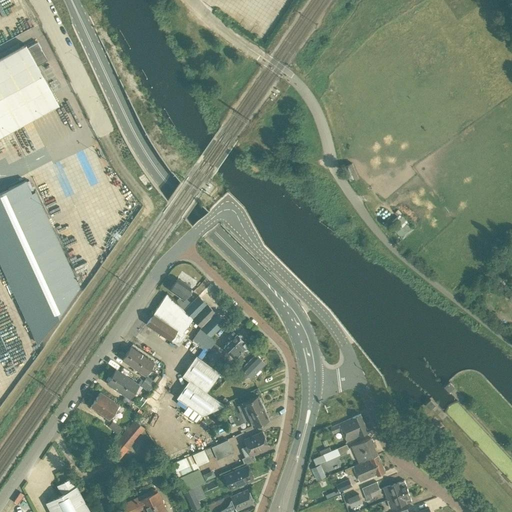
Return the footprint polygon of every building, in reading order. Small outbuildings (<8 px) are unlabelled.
[(0,136),(58,104),(37,65),(47,60),(41,49),(41,48),(37,41),(27,47),(25,45),(0,58),(0,136)] [(350,181),(358,178),(352,163),(344,167),(350,181)] [(46,198),(59,191),(47,168),(35,174),(34,173),(23,178),(24,180),(0,191),(0,262),(36,342),(37,342),(80,287),(79,286),(35,190),(40,187),(46,198)] [(403,239),(414,228),(400,214),(398,216),(389,224),(403,239)] [(495,274),(502,280),(505,276),(498,270),(495,274)] [(177,278),(169,289),(182,299),(184,296),(187,298),(191,293),(188,291),(190,287),(177,278)] [(219,292),(213,298),(222,305),(227,299),(219,292)] [(156,308),(146,323),(170,340),(171,339),(178,344),(186,333),(183,331),(185,327),(192,318),(184,310),(175,301),(167,293),(156,308)] [(206,303),(198,295),(191,302),(184,310),(192,318),(206,303)] [(184,310),(191,302),(186,298),(183,301),(179,297),(175,301),(184,310)] [(206,303),(192,318),(193,319),(200,326),(214,311),(207,304),(206,303)] [(214,311),(200,326),(201,327),(208,334),(211,337),(225,322),(214,311)] [(231,339),(224,346),(238,360),(250,348),(242,340),(243,340),(243,336),(241,334),(238,334),(237,335),(237,334),(235,334),(233,332),(229,336),(231,339)] [(215,345),(204,360),(213,366),(222,350),(215,345)] [(127,353),(149,368),(153,361),(131,346),(127,353)] [(149,368),(127,353),(123,359),(145,374),(149,368)] [(256,353),(242,368),(250,377),(265,362),(256,353)] [(219,371),(214,368),(196,355),(183,375),(189,379),(171,405),(195,422),(201,414),(202,414),(223,403),(209,394),(205,391),(219,371)] [(116,368),(111,375),(134,390),(138,384),(116,368)] [(236,368),(227,377),(233,383),(242,374),(236,368)] [(134,390),(111,375),(107,381),(129,397),(134,390)] [(154,387),(157,382),(147,375),(143,380),(154,387)] [(143,380),(143,381),(140,385),(142,386),(150,392),(154,387),(143,380)] [(454,387),(450,382),(445,386),(449,391),(454,387)] [(330,404),(351,398),(348,389),(328,394),(330,404)] [(91,405),(108,418),(118,404),(100,392),(91,405)] [(234,419),(264,406),(262,400),(263,399),(262,396),(260,395),(259,394),(242,402),(243,403),(237,406),(239,411),(232,415),(234,419)] [(353,398),(333,405),(336,414),(348,410),(349,414),(358,410),(353,398)] [(435,404),(431,400),(426,404),(430,409),(435,404)] [(214,416),(224,411),(222,406),(212,411),(214,416)] [(264,406),(234,419),(238,428),(241,430),(253,425),(253,426),(270,418),(269,417),(270,415),(268,411),(266,411),(264,406)] [(368,432),(360,414),(331,427),(334,432),(342,429),(347,441),(360,435),(360,436),(368,432)] [(123,433),(105,454),(115,463),(115,462),(116,463),(144,429),(145,428),(145,427),(135,419),(123,433)] [(117,433),(122,428),(112,420),(108,426),(117,433)] [(198,435),(202,444),(212,440),(208,431),(198,435)] [(262,432),(244,439),(250,455),(242,458),(245,464),(255,459),(253,454),(268,447),(262,432)] [(371,437),(352,445),(359,462),(378,454),(371,437)] [(216,444),(211,446),(215,455),(216,459),(233,452),(227,439),(216,444)] [(241,453),(246,452),(243,442),(238,444),(241,453)] [(349,448),(347,443),(331,450),(325,453),(313,458),(316,464),(326,460),(326,461),(340,454),(349,448)] [(321,454),(323,454),(325,453),(331,450),(329,446),(319,450),(321,454)] [(209,447),(192,454),(196,464),(213,456),(209,447)] [(385,471),(378,454),(346,468),(349,475),(353,473),(356,480),(358,479),(359,481),(377,474),(377,475),(385,471)] [(247,465),(224,475),(230,488),(252,478),(247,465)] [(202,475),(181,484),(184,490),(205,481),(202,475)] [(62,494),(46,502),(51,511),(89,511),(71,478),(58,485),(62,494)] [(342,490),(352,486),(349,479),(339,483),(342,490)] [(387,498),(408,490),(404,480),(384,488),(387,498)] [(380,489),(377,481),(362,487),(365,495),(380,489)] [(197,500),(192,488),(184,492),(192,510),(200,506),(197,500)] [(155,489),(122,504),(125,511),(137,511),(137,510),(143,507),(145,511),(163,511),(166,509),(157,492),(155,489)] [(235,508),(237,510),(254,503),(248,489),(230,497),(234,505),(222,511),(221,511),(219,511),(232,511),(232,509),(235,508)] [(412,500),(408,490),(387,498),(391,508),(412,500)] [(337,507),(345,503),(340,493),(332,497),(337,507)] [(359,495),(349,499),(352,506),(361,502),(359,495)]
